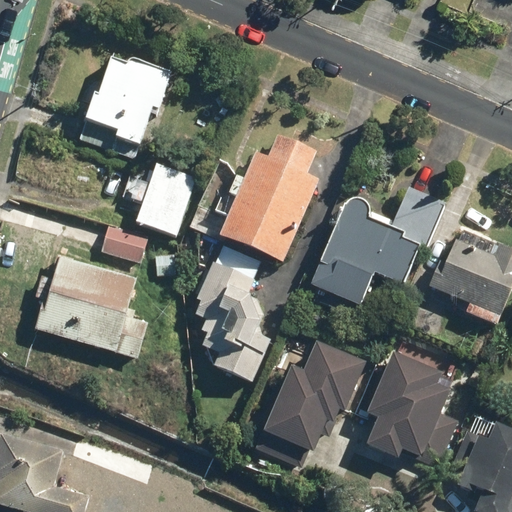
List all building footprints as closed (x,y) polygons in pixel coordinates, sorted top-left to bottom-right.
[(128,67),(112,61),(99,97),(96,96),(79,141),(136,162),(153,115),(158,117),(173,76),(131,61),(128,67)] [(268,160),(255,154),(220,238),(283,265),(319,181),(306,176),(316,153),(278,137),(268,160)] [(198,182),(154,168),(135,225),(179,240),(198,182)] [(352,202),(343,210),(311,288),(361,308),(374,275),(405,288),(421,248),(427,251),(445,206),(407,191),(392,230),(369,220),(371,210),(362,201),(352,202)] [(148,239),(107,227),(99,254),(140,266),(148,239)] [(494,258),(456,242),(446,266),(439,263),(429,290),(469,306),(465,314),(496,327),(511,289),(511,251),(499,246),(494,258)] [(261,263),(223,247),(215,265),(213,264),(196,303),(200,304),(194,317),(206,322),(201,333),(207,336),(202,349),(219,356),(214,369),(253,385),(271,342),(256,335),(264,318),(257,300),(248,297),(255,281),(253,280),(261,263)] [(173,255),(154,257),(157,278),(175,276),(173,255)] [(138,282),(59,261),(50,296),(45,294),(34,332),(139,361),(149,324),(128,318),(138,282)] [(327,411),(339,415),(356,364),(308,348),(298,377),(280,372),(258,438),(312,456),(327,411)] [(443,380),(381,361),(352,452),(445,481),(459,438),(428,428),(443,380)] [(503,511),(511,490),(511,433),(478,421),(449,495),(493,511),(503,511)] [(64,454),(1,436),(0,439),(0,482),(0,483),(0,482),(0,506),(20,511),(86,511),(90,499),(54,489),(64,454)] [(186,511),(193,484),(147,473),(137,511),(186,511)]
